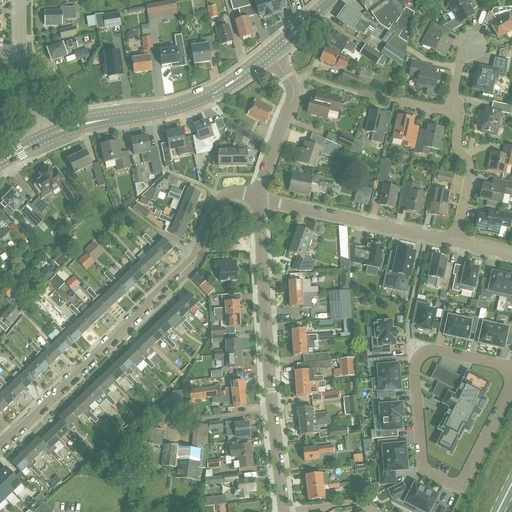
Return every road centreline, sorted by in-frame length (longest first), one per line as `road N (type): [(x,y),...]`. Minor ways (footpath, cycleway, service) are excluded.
road 1 (residential): [(0,446),(194,254),(220,198),(258,197)]
road 2 (residential): [(283,511),(258,197)]
road 3 (residential): [(511,366),(430,349),(413,362),(423,470),(459,491)]
road 4 (tertiary): [(41,140),(180,106),(271,55)]
road 5 (residential): [(455,240),(258,197)]
road 6 (residential): [(451,111),(306,78),(290,82)]
road 7 (residential): [(41,140),(21,84),(21,0)]
road 8 (residential): [(455,240),(469,172),(451,111)]
road 9 (residential): [(258,197),(293,98),(290,82)]
